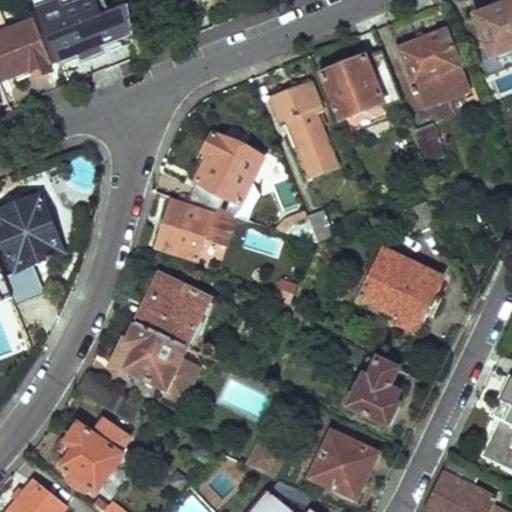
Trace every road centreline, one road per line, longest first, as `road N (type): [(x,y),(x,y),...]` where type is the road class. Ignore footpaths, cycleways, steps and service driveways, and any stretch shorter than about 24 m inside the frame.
road 1 (residential): [(0,451),(95,297),(134,159),(137,96)]
road 2 (residential): [(395,511),(511,271)]
road 3 (residential): [(137,96),(378,0)]
road 4 (residential): [(0,150),(137,96)]
